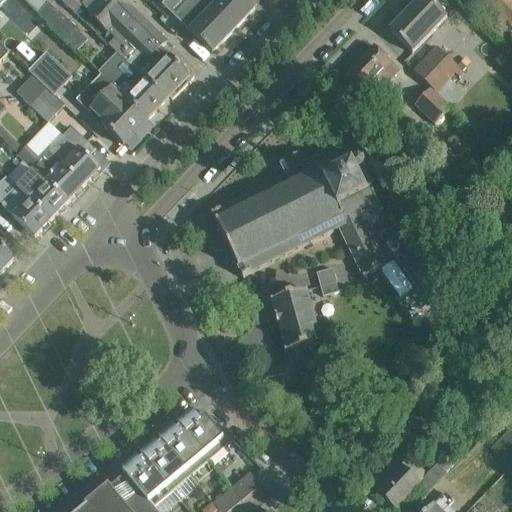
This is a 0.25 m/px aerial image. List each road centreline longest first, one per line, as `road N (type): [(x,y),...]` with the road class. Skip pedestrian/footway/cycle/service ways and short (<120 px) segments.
road 1 (unclassified): [(133,237),(361,0)]
road 2 (unclassified): [(308,0),(129,186),(121,215)]
road 3 (unclassified): [(0,510),(198,363)]
road 4 (unclassified): [(340,511),(198,363)]
road 5 (unclassified): [(121,215),(0,340)]
road 6 (unclassified): [(198,363),(133,237)]
